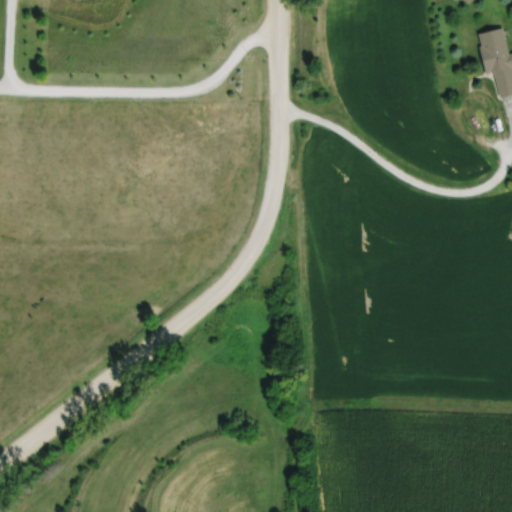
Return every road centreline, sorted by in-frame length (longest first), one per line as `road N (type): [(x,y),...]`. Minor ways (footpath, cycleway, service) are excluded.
road 1 (residential): [(0,466),(202,308),(248,253),(280,176),(276,0)]
road 2 (track): [(307,511),(301,211),(280,176)]
